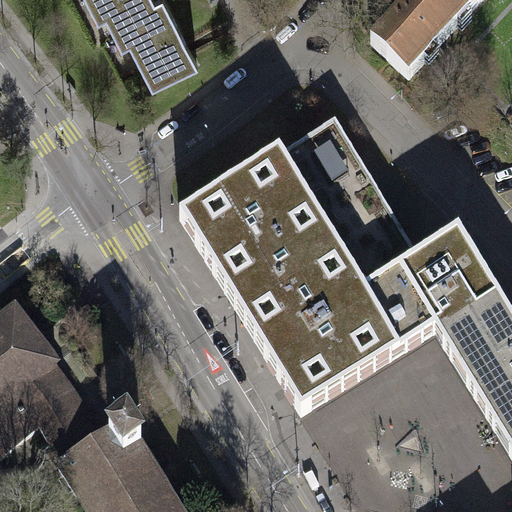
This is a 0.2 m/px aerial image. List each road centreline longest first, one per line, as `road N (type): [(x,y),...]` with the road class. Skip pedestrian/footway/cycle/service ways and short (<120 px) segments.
road 1 (secondary): [(289,511),(93,195)]
road 2 (residential): [(305,39),(511,241)]
road 3 (residential): [(305,39),(153,161),(93,195)]
road 4 (secondary): [(93,195),(0,62)]
